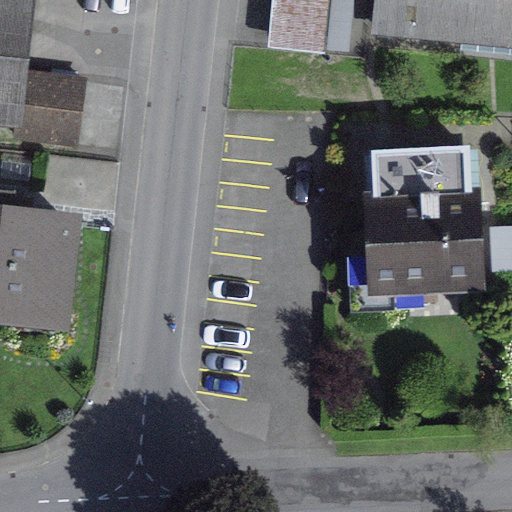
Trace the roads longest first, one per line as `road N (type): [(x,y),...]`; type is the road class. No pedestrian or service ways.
road 1 (residential): [(135,497),(189,0)]
road 2 (residential): [(511,483),(135,497)]
road 3 (residential): [(135,497),(0,502)]
